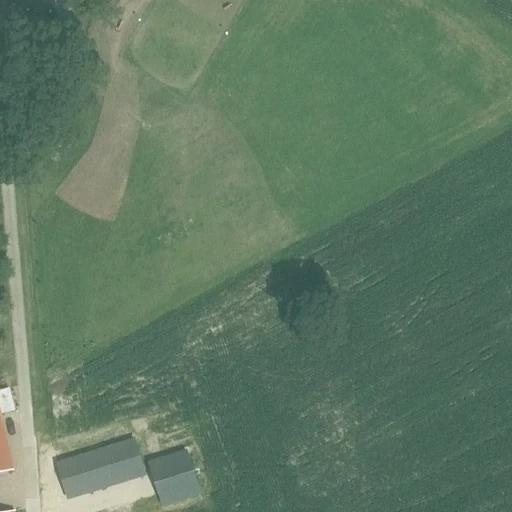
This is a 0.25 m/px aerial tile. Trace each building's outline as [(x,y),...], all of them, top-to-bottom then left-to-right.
[(74,141),(58,128),(40,150),(56,163),(74,141)] [(192,394),(151,409),(163,442),(204,427),(192,394)] [(0,471),(13,468),(0,421),(0,414),(0,413),(0,471)] [(68,479),(148,457),(139,426),(113,433),(115,439),(62,454),(68,479)] [(168,455),(210,443),(206,430),(164,441),(168,455)] [(78,503),(157,478),(150,456),(71,482),(78,503)] [(203,471),(164,478),(168,503),(208,496),(203,471)]
